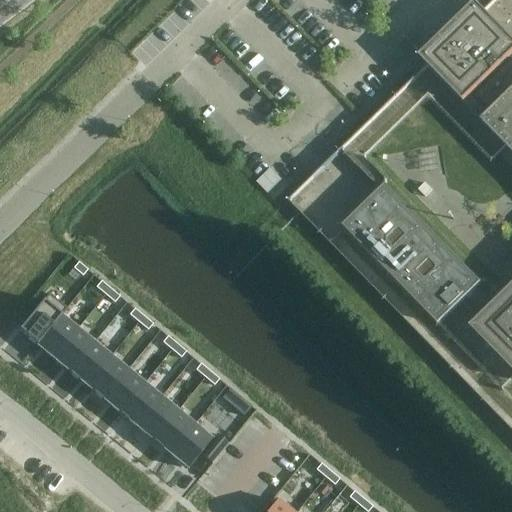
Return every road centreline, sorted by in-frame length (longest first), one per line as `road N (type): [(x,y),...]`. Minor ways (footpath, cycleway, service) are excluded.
road 1 (residential): [(0,230),(228,0)]
road 2 (residential): [(0,408),(127,511)]
